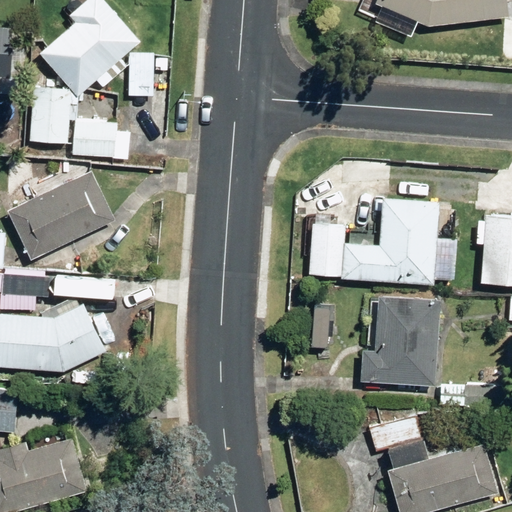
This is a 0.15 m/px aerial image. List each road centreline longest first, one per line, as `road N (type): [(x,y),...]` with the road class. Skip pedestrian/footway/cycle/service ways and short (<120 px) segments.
road 1 (tertiary): [(237,96),(220,345),(238,511)]
road 2 (residential): [(237,96),(511,117)]
